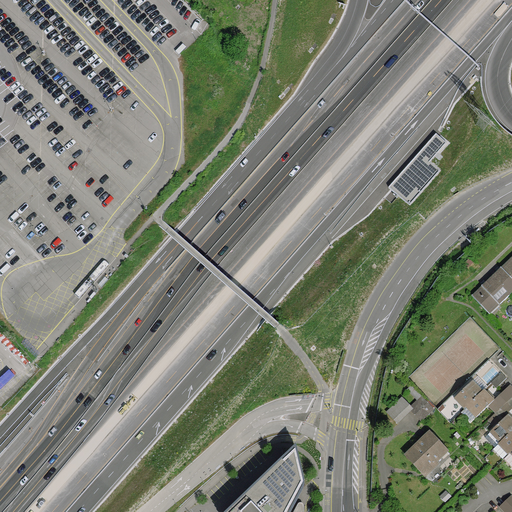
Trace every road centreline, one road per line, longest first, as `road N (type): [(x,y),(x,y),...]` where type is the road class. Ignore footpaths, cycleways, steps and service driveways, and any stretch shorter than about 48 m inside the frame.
road 1 (motorway): [(32,511),(482,0)]
road 2 (motorway): [(441,0),(0,501)]
road 3 (motorway): [(77,511),(511,19)]
road 4 (tertiary): [(346,511),(351,407),(377,321),(428,245),(511,185)]
road 5 (motorway): [(198,222),(0,489)]
road 6 (primary): [(198,222),(0,440)]
road 7 (primary): [(314,88),(198,222)]
road 8 (primary): [(399,0),(314,88)]
